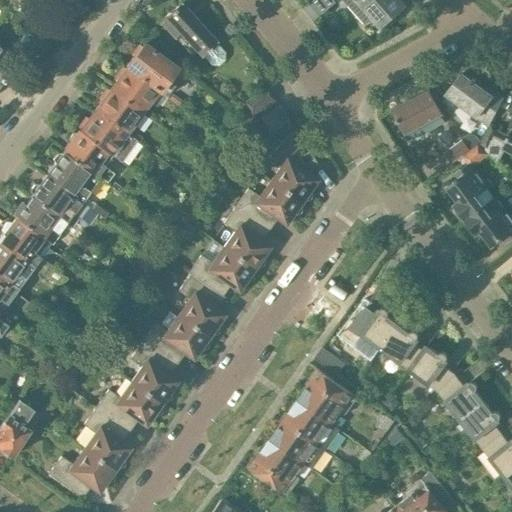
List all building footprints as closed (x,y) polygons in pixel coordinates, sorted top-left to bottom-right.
[(314,0),(304,8),(314,21),(337,3),(334,0),(314,0)] [(404,0),(343,0),(365,24),(373,17),(382,27),(406,6),(405,4),(407,2),(404,0)] [(225,52),(217,43),(181,2),(160,22),(175,39),(180,34),(202,57),(203,56),(211,64),(219,65),(225,60),(225,52)] [(367,36),(360,42),(366,48),(372,43),(367,36)] [(134,56),(127,66),(166,96),(184,72),(144,43),(142,45),(140,44),(132,54),(134,56)] [(118,78),(110,89),(143,114),(153,101),(159,105),(166,96),(127,66),(125,68),(123,66),(116,76),(118,78)] [(447,94),(489,126),(492,123),(504,98),(485,84),(482,88),(462,73),(447,94)] [(102,100),(95,110),(128,134),(143,114),(110,89),(109,90),(107,88),(100,98),(102,100)] [(267,88),(245,102),(253,114),(275,100),(267,88)] [(401,130),(403,129),(406,134),(443,114),(430,90),(392,110),(399,121),(397,122),(401,130)] [(172,94),(169,98),(180,106),(183,102),(172,94)] [(271,131),(288,120),(280,106),(262,117),(271,131)] [(81,128),(80,130),(110,154),(121,162),(136,141),(130,136),(128,134),(95,110),(88,118),(86,117),(78,127),(81,128)] [(502,128),(492,123),(489,126),(480,142),(479,144),(488,153),(500,131),(502,128)] [(505,149),(511,152),(511,128),(509,136),(500,131),(488,153),(488,154),(498,163),(505,149)] [(318,162),(297,129),(284,138),(271,156),(282,164),(271,180),(287,191),(302,202),(304,200),(305,200),(307,200),(309,199),(310,198),(311,196),(311,194),(311,193),(310,191),(318,179),(309,173),(318,162)] [(80,130),(64,151),(99,176),(101,177),(107,182),(114,172),(103,164),(110,154),(80,130)] [(138,142),(142,137),(133,131),(130,136),(136,141),(138,142)] [(478,143),(479,144),(480,142),(476,136),(469,134),(462,138),(463,139),(470,149),(478,143)] [(471,150),(470,149),(463,139),(444,153),(453,164),(463,156),(471,150)] [(478,143),(470,149),(471,150),(463,156),(470,164),(472,167),(488,154),(488,153),(479,144),(478,143)] [(245,161),(250,154),(242,147),(236,154),(245,161)] [(53,159),(55,163),(46,175),(82,202),(101,177),(99,176),(64,151),(63,153),(58,152),(53,159)] [(455,206),(465,220),(483,207),(476,198),(488,189),(472,167),(470,164),(456,175),(458,178),(447,186),(459,203),(455,206)] [(82,202),(46,175),(39,185),(34,184),(30,190),(32,194),(31,196),(67,223),(73,214),(79,218),(88,206),(82,202)] [(236,205),(270,229),(278,218),(286,224),(293,214),(295,214),(297,214),(298,213),(300,212),(301,210),(301,208),(301,207),(300,205),(302,202),(287,191),(271,180),(260,195),(248,187),(236,205)] [(127,191),(117,183),(114,187),(124,195),(127,191)] [(192,192),(184,203),(192,209),(200,198),(192,192)] [(17,215),(15,217),(51,243),(62,229),(70,236),(75,229),(67,223),(31,196),(25,204),(20,203),(14,211),(17,215)] [(96,203),(92,209),(102,216),(104,218),(108,212),(96,203)] [(270,229),(236,205),(224,222),(235,230),(224,246),(255,268),(257,266),(258,266),(260,266),(262,265),(263,264),(264,262),(264,260),(264,259),(263,257),(271,246),(262,240),(270,229)] [(489,215),(483,207),(465,220),(476,235),(482,231),(494,247),(504,239),(507,243),(511,239),(511,219),(502,206),(489,215)] [(41,258),(51,243),(15,217),(11,222),(6,221),(1,228),(3,233),(0,237),(0,243),(33,268),(44,276),(52,266),(41,258)] [(0,275),(18,289),(33,268),(0,243),(0,275)] [(188,272),(190,273),(223,295),(230,285),(239,291),(246,281),(248,281),(250,281),(251,280),(253,278),(253,277),(254,275),(254,273),(253,272),(255,268),(224,246),(212,262),(201,254),(188,272)] [(68,277),(52,266),(44,276),(60,288),(68,277)] [(225,296),(223,295),(190,273),(178,290),(190,298),(178,314),(210,336),(211,334),(213,334),(215,334),(217,333),(218,332),(219,330),(219,328),(218,326),(218,325),(226,314),(217,308),(225,296)] [(0,312),(11,297),(15,300),(13,303),(25,313),(32,304),(15,292),(18,289),(0,275),(0,312)] [(352,325),(382,347),(400,324),(389,315),(389,314),(390,313),(390,312),(389,310),(389,309),(388,308),(387,308),(386,307),(385,307),(383,307),(382,307),(381,308),(380,309),(377,313),(367,306),(352,325)] [(210,336),(178,314),(167,330),(156,322),(143,339),(177,363),(185,353),(194,359),(201,348),(202,349),(204,349),(206,348),(207,346),(208,345),(209,343),(208,341),(207,339),(210,336)] [(0,336),(8,325),(0,318),(0,336)] [(400,324),(382,347),(410,369),(424,349),(415,342),(419,338),(419,337),(419,336),(419,335),(419,333),(419,332),(418,331),(417,331),(416,330),(415,330),(413,330),(412,330),(411,331),(410,332),(400,324)] [(177,363),(143,339),(131,357),(142,365),(131,380),(162,403),(164,401),(166,401),(168,400),(169,400),(170,398),(171,396),(171,395),(171,393),(170,392),(178,380),(170,374),(177,363)] [(410,369),(439,391),(456,373),(444,364),(447,360),(448,359),(448,357),(448,356),(448,355),(448,354),(447,353),(446,352),(445,352),(443,351),(442,352),(441,352),(440,353),(439,354),(428,345),(424,349),(410,369)] [(326,366),(334,355),(323,347),(314,358),(326,366)] [(299,399),(333,423),(340,413),(347,414),(359,397),(317,367),(309,378),(312,380),(299,399)] [(466,385),(456,373),(439,391),(461,419),(485,401),(477,390),(477,389),(478,388),(478,387),(479,386),(478,384),(478,383),(477,382),(476,381),(475,381),(473,381),(472,381),(471,381),(470,382),(466,385)] [(353,386),(362,393),(369,383),(360,376),(353,386)] [(160,406),(162,403),(131,380),(120,396),(109,388),(96,406),(130,430),(138,419),(146,425),(154,415),(156,415),(157,415),(159,414),(160,413),(161,411),(161,409),(161,407),(160,406)] [(391,396),(384,405),(393,411),(399,402),(391,396)] [(11,409),(5,419),(0,425),(0,448),(12,457),(41,414),(18,399),(11,409)] [(333,423),(299,399),(285,418),(283,416),(282,417),(287,421),(327,449),(341,429),(333,423)] [(493,412),(485,401),(461,419),(483,448),(503,432),(495,423),(500,420),(500,419),(501,418),(501,416),(501,415),(501,414),(501,413),(500,412),(499,411),(498,411),(497,410),(495,411),(494,411),(493,412)] [(11,409),(4,404),(0,408),(0,415),(5,419),(11,409)] [(130,430),(96,406),(84,423),(95,431),(84,447),(115,469),(117,467),(118,468),(120,468),(121,467),(123,467),(124,465),(125,463),(125,461),(125,459),(123,458),(131,447),(123,441),(130,430)] [(48,421),(52,414),(46,410),(41,416),(48,421)] [(271,438),(287,450),(305,462),(313,468),(327,449),(287,421),(282,417),(281,418),(284,420),(271,438)] [(388,417),(382,426),(388,430),(394,422),(388,417)] [(387,440),(394,445),(405,437),(397,428),(387,440)] [(483,448),(505,476),(511,470),(511,440),(510,442),(503,432),(483,448)] [(298,472),(305,462),(287,450),(271,438),(257,457),(255,455),(247,466),(288,496),(301,479),(298,472)] [(113,472),(115,469),(84,447),(73,463),(61,455),(49,473),(83,497),(91,485),(99,492),(107,481),(109,482),(111,481),(112,480),(114,479),(114,477),(115,476),(114,474),(113,472)] [(365,449),(359,458),(366,463),(373,454),(365,449)] [(397,506),(401,511),(448,511),(441,503),(451,495),(432,471),(405,491),(406,498),(397,506)] [(351,483),(344,478),(339,486),(345,491),(351,483)] [(243,511),(224,498),(214,511),(243,511)]
